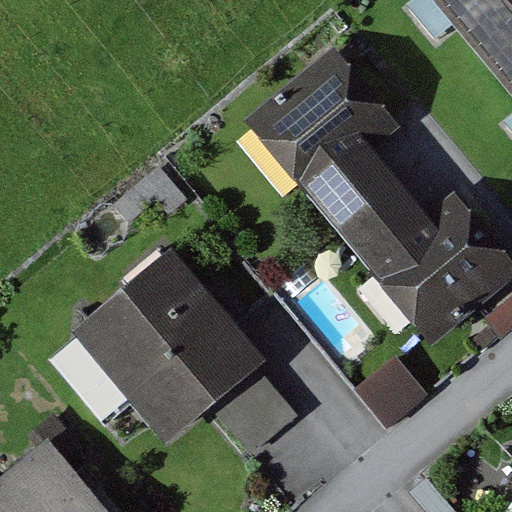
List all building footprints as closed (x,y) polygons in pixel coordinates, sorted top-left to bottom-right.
[(511,0),(409,0),(511,117),(511,0)] [(335,250),(399,195),(365,155),(395,129),(337,62),(242,143),(335,250)] [(434,235),(399,195),(335,250),(417,345),(506,269),(473,231),(459,213),(434,235)] [(255,360),(162,249),(60,335),(153,445),(202,404),(248,365),(255,360)] [(422,398),(387,357),(349,389),(383,430),(422,398)] [(291,417),(248,365),(202,404),(245,456),(291,417)] [(91,511),(37,443),(0,472),(0,511),(91,511)]
